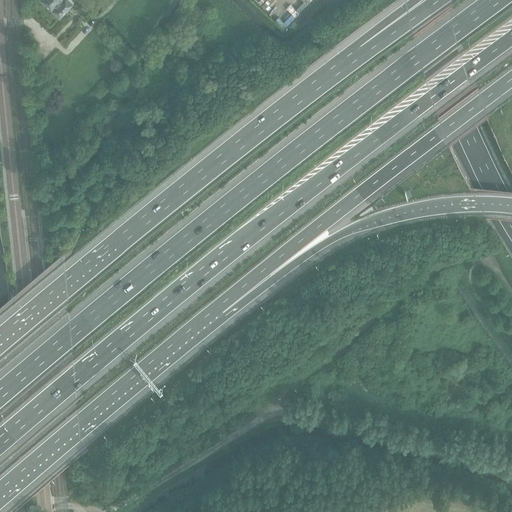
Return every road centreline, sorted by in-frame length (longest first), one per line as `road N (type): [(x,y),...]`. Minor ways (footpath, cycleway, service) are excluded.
road 1 (motorway): [(0,442),(238,243),(511,37)]
road 2 (motorway): [(496,0),(0,394)]
road 3 (motorway): [(396,24),(0,340)]
road 4 (track): [(40,509),(109,510),(277,414),(511,475)]
road 5 (unclassified): [(46,511),(0,64)]
road 6 (motorway): [(220,309),(511,78)]
road 7 (motorway): [(220,309),(320,245),(381,218),(460,204),(511,207)]
road 8 (track): [(261,419),(368,324),(457,263),(493,310)]
road 9 (motorway): [(0,494),(220,309)]
road 10 (motorway): [(425,0),(453,100),(511,222)]
